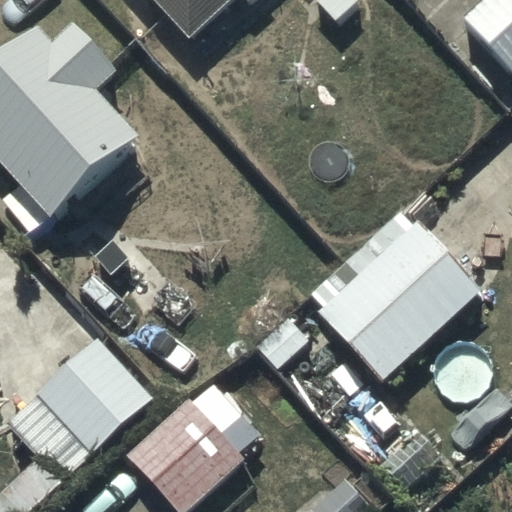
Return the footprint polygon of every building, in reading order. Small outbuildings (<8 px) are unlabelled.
[(139,0),(196,57),(245,8),(255,19),(274,0),(139,0)] [(511,0),(506,0),(467,38),(511,85),(511,0)] [(56,66),(40,50),(0,87),(0,177),(54,235),(139,156),(99,113),(121,92),(78,45),(56,66)] [(417,244),(401,227),(314,308),(327,323),(319,329),(384,399),(484,307),(422,240),(417,244)] [(50,511),(157,420),(104,359),(13,437),(41,470),(0,505),(0,511),(50,511)] [(262,454),(216,398),(193,417),(191,415),(125,470),(160,511),(206,511),(246,479),(240,472),(262,454)]
